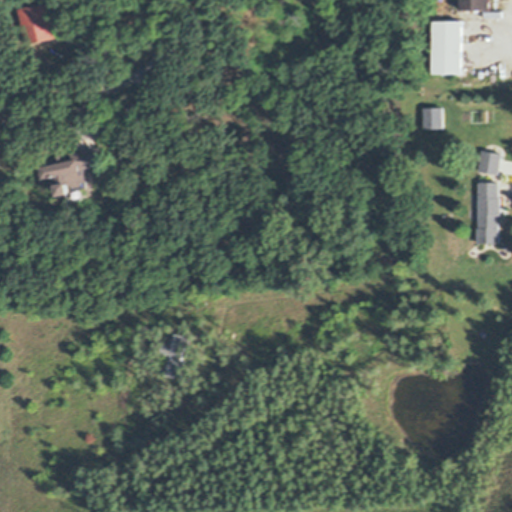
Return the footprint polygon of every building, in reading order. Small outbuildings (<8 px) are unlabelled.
[(463,10),(462,0),(492,0),(493,10),(463,10)] [(56,37),(28,42),(21,7),(49,2),(56,37)] [(464,73),(436,73),(435,21),(464,21),(464,73)] [(84,192),(66,195),(65,196),(63,185),(52,187),(51,180),(43,182),(40,166),(64,161),(63,160),(66,159),(67,161),(76,159),(75,152),(99,147),(104,164),(90,167),(92,177),(89,178),(89,179),(84,180),(84,179),(83,179),(85,192),(84,192)] [(499,173),(482,170),(485,151),(502,153),(499,173)] [(503,198),(503,207),(506,207),(506,216),(502,216),(502,242),(481,242),(481,228),(482,228),(482,213),(482,204),(482,183),(501,183),(501,198),(503,198)] [(66,195),(84,192),(85,194),(87,193),(88,195),(84,195),(84,196),(82,199),(69,201),(67,201),(66,195)] [(482,204),(482,213),(473,213),(473,204),(482,204)] [(192,332),(181,381),(166,377),(170,355),(166,354),(168,342),(173,343),(175,332),(183,334),(184,330),(192,332)]
